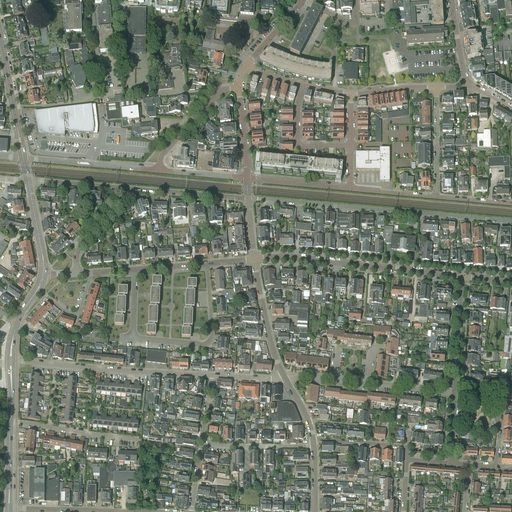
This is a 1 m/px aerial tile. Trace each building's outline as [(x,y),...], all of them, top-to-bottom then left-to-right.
[(26,0),(19,2),(10,3),(10,4),(12,3),(13,9),(21,8),(25,7),(24,3),(26,3),(26,0)] [(64,0),(65,6),(67,6),(67,11),(68,11),(68,23),(66,23),(66,32),(79,32),(79,31),(82,31),(82,32),(81,15),(83,15),(83,5),(81,5),(81,4),(82,4),(81,0),(64,0)] [(94,0),(95,4),(100,4),(100,8),(97,8),(100,53),(114,52),(111,6),(110,6),(109,0),(94,0)] [(154,0),(155,10),(167,11),(178,12),(180,0),(154,0)] [(194,3),(194,0),(187,0),(187,8),(184,8),(183,15),(188,15),(188,10),(190,10),(190,7),(194,7),(194,4),(194,3)] [(210,0),(209,15),(237,19),(238,14),(253,15),(254,0),(241,0),(241,4),(238,4),(235,4),(234,5),(233,6),(231,6),(229,6),(229,0),(210,0)] [(269,12),(270,0),(260,0),(260,10),(261,10),(260,11),(269,12)] [(270,0),(269,12),(273,13),(273,11),(276,12),(277,12),(277,7),(280,8),(281,0),(276,0),(270,0)] [(327,4),(323,4),(324,5),(324,6),(335,11),(334,4),(334,5),(333,0),(327,0),(328,5),(327,5),(327,4)] [(370,16),(372,15),(378,15),(379,13),(379,2),(380,2),(380,1),(383,0),(358,0),(359,12),(363,14),(363,15),(362,15),(370,16)] [(411,24),(410,21),(410,18),(410,15),(410,12),(410,9),(409,6),(409,3),(408,0),(402,0),(403,8),(403,12),(404,20),(404,25),(411,24)] [(496,0),(497,5),(489,6),(490,14),(491,25),(499,24),(497,11),(505,10),(505,9),(504,0),(496,0)] [(465,6),(460,6),(460,7),(461,12),(476,10),(475,6),(473,7),(472,3),(471,3),(471,5),(465,6)] [(315,26),(323,11),(321,10),(319,8),(319,9),(314,6),(306,21),(315,26)] [(144,24),(144,7),(129,7),(128,20),(138,20),(138,24),(144,24)] [(443,25),(442,15),(442,14),(442,7),(432,7),(432,13),(433,25),(443,25)] [(476,10),(461,12),(462,19),(477,16),(476,10)] [(306,21),(298,37),(307,41),(315,26),(306,21)] [(478,22),(463,24),(464,30),(479,28),(478,22)] [(476,32),(477,34),(464,35),(467,59),(480,57),(480,53),(483,52),(482,51),(483,51),(492,50),(492,39),(491,25),(480,26),(481,31),(476,32)] [(206,29),(202,47),(223,51),(224,43),(220,42),(214,41),(213,41),(213,38),(215,31),(206,29)] [(436,43),(435,29),(428,30),(429,44),(436,43)] [(447,38),(446,31),(443,31),(443,29),(435,29),(436,43),(443,43),(443,38),(447,38)] [(26,31),(17,33),(18,39),(28,37),(28,35),(29,34),(28,31),(26,31)] [(414,45),(414,33),(413,31),(408,32),(408,33),(406,34),(402,34),(402,39),(406,39),(407,45),(414,45)] [(422,44),(421,33),(414,33),(414,45),(422,44)] [(307,41),(298,37),(290,52),(299,57),(307,41)] [(26,45),(19,46),(20,52),(29,50),(29,47),(30,47),(34,46),(34,41),(25,43),(26,45)] [(64,44),(65,50),(65,58),(66,63),(67,66),(69,67),(68,68),(70,70),(72,82),(73,82),(76,89),(87,87),(88,85),(86,83),(86,82),(86,76),(84,71),(80,66),(75,67),(74,60),(71,51),(81,50),(80,52),(82,55),(81,58),(82,60),(81,63),(83,66),(88,65),(90,62),(88,59),(89,57),(87,54),(88,51),(87,48),(85,48),(84,42),(81,42),(81,41),(67,43),(67,44),(64,44)] [(159,70),(169,69),(180,67),(179,66),(181,66),(181,60),(180,51),(178,51),(177,48),(169,49),(170,53),(162,54),(164,65),(158,66),(159,70)] [(323,82),(331,83),(332,63),(329,63),(329,66),(324,66),(317,65),(310,64),(303,62),(296,60),(290,58),(283,55),(276,53),(270,50),(268,49),(257,62),(262,65),(269,68),(277,71),(284,74),(292,76),(299,78),(307,80),(315,81),(323,82)] [(353,50),(353,64),(357,64),(357,62),(363,62),(363,50),(353,50)] [(492,50),(483,51),(484,58),(475,60),(473,60),(473,63),(468,64),(469,72),(471,73),(484,71),(484,65),(490,64),(491,70),(494,69),(494,64),(493,53),(493,50),(492,50)] [(209,60),(214,61),(221,62),(222,56),(216,55),(217,54),(210,53),(209,60)] [(186,65),(199,67),(199,64),(200,62),(192,61),(193,59),(188,58),(186,65)] [(343,64),(343,81),(344,81),(348,81),(349,81),(352,81),(353,81),(357,81),(357,80),(357,78),(357,77),(357,75),(357,74),(357,71),(357,70),(357,68),(357,65),(357,64),(353,64),(343,64)] [(169,69),(159,70),(160,82),(158,82),(159,91),(172,89),(171,81),(170,81),(169,69)] [(195,70),(195,71),(195,73),(200,74),(199,78),(206,80),(208,73),(202,72),(202,71),(198,70),(195,70)] [(37,75),(25,77),(26,80),(25,80),(25,83),(39,81),(38,77),(43,75),(42,72),(36,73),(37,75)] [(484,73),(472,74),(472,79),(474,79),(474,81),(476,83),(479,82),(478,78),(482,78),(482,75),(484,74),(484,73)] [(487,86),(486,77),(486,75),(484,75),(484,78),(482,78),(478,78),(479,82),(481,82),(481,85),(484,87),(487,86)] [(258,92),(260,84),(257,83),(259,79),(253,77),(250,88),(256,89),(255,92),(258,92)] [(495,90),(494,77),(486,77),(487,86),(487,87),(493,91),(495,90)] [(263,85),(260,84),(258,92),(267,95),(269,87),(271,82),(265,80),(263,85)] [(39,84),(39,81),(25,83),(26,87),(27,86),(27,89),(43,86),(42,84),(39,84)] [(269,87),(267,95),(270,96),(276,97),(278,89),(279,85),(273,83),(272,88),(269,87)] [(278,89),(276,97),(285,100),(285,98),(287,92),(288,87),(282,85),(281,90),(278,89)] [(290,93),(287,92),(285,98),(294,100),(297,90),(291,88),(290,93)] [(310,102),(311,97),(312,93),(306,92),(304,101),(310,102)] [(466,100),(463,100),(463,95),(463,92),(458,92),(458,94),(453,94),(454,104),(453,104),(453,105),(453,113),(456,113),(459,113),(459,112),(459,110),(466,109),(466,103),(466,102),(466,100)] [(314,97),(311,97),(310,102),(313,103),(313,102),(322,104),(324,95),(315,94),(314,97)] [(333,97),(324,95),(322,104),(331,105),(331,110),(334,110),(335,103),(332,103),(333,97)] [(160,97),(150,98),(145,99),(146,104),(146,115),(149,118),(156,117),(155,107),(161,107),(160,97)] [(453,113),(453,105),(452,105),(452,98),(451,97),(448,97),(447,98),(442,98),(442,109),(444,109),(445,113),(453,113)] [(336,98),(335,103),(334,110),(339,110),(344,110),(344,99),(343,99),(336,98)] [(374,98),(365,99),(366,109),(368,109),(375,108),(374,98)] [(358,100),(358,110),(368,110),(368,109),(366,109),(365,99),(358,100)] [(426,99),(416,100),(412,100),(412,104),(422,103),(422,110),(429,110),(429,103),(426,103),(426,99)] [(472,106),(476,106),(476,99),(466,100),(467,106),(469,106),(469,116),(473,116),(472,106)] [(134,100),(120,102),(121,109),(121,115),(122,120),(122,128),(132,127),(135,127),(135,129),(140,129),(140,125),(140,119),(139,113),(138,107),(134,107),(134,100)] [(121,109),(120,102),(105,104),(107,121),(122,120),(121,115),(121,109)] [(219,115),(230,114),(229,108),(232,108),(232,106),(230,102),(225,103),(222,106),(221,110),(219,110),(219,115)] [(254,113),(260,112),(259,103),(248,104),(249,110),(254,110),(254,113)] [(94,126),(91,106),(35,112),(36,118),(39,132),(39,134),(44,133),(44,132),(47,131),(46,135),(60,136),(64,137),(65,136),(64,136),(65,132),(93,134),(94,126)] [(282,106),(282,115),(293,115),(293,109),(288,109),(288,106),(282,106)] [(497,119),(502,110),(496,107),(492,114),(496,116),(495,118),(494,121),(496,122),(498,119),(497,119)] [(313,110),(307,110),(307,113),(302,113),(302,118),(316,118),(315,110),(313,110)] [(331,110),(330,110),(330,118),(344,118),(344,113),(339,113),(339,110),(334,110),(331,110)] [(498,119),(496,122),(498,123),(500,121),(500,120),(503,121),(508,114),(502,110),(497,119),(498,119)] [(260,112),(254,113),(255,115),(250,116),(250,122),(261,121),(260,112)] [(375,115),(375,143),(380,143),(381,120),(407,117),(406,112),(400,113),(395,113),(375,115)] [(479,121),(487,121),(487,113),(479,113),(479,121)] [(230,122),(230,114),(219,115),(220,123),(230,122)] [(511,116),(508,114),(503,121),(507,123),(506,125),(509,127),(510,124),(509,124),(511,119),(511,116)] [(282,115),(279,115),(279,124),(288,124),(288,121),(293,121),(293,115),(282,115)] [(420,116),(418,116),(418,117),(417,117),(417,119),(419,119),(419,129),(424,128),(424,125),(429,125),(429,118),(421,118),(421,116),(420,116)] [(447,117),(442,117),(442,124),(452,124),(452,121),(454,121),(454,116),(450,116),(448,116),(447,116),(447,117)] [(316,118),(302,118),(302,124),(307,124),(307,127),(316,127),(316,118)] [(344,118),(330,118),(330,127),(333,127),(339,127),(339,124),(343,124),(344,118)] [(477,135),(477,131),(477,120),(466,120),(467,131),(471,131),(472,135),(477,135)] [(262,129),(261,121),(250,122),(251,128),(256,127),(256,130),(262,129)] [(135,132),(135,134),(138,133),(138,134),(139,135),(141,135),(151,134),(151,137),(158,137),(158,134),(158,133),(157,133),(157,130),(157,127),(157,124),(157,123),(151,123),(151,124),(140,125),(140,129),(135,129),(135,132)] [(217,130),(216,129),(210,124),(205,128),(209,131),(210,131),(210,132),(213,134),(213,133),(214,132),(215,133),(217,130)] [(288,124),(279,124),(279,133),(282,133),(293,133),(293,127),(288,127),(288,124)] [(452,124),(442,124),(442,132),(445,132),(446,136),(455,136),(454,132),(452,132),(452,128),(452,124)] [(213,134),(210,132),(210,131),(209,131),(205,128),(203,131),(208,135),(207,137),(208,138),(207,139),(210,141),(211,142),(215,143),(215,141),(216,140),(219,139),(219,134),(214,135),(213,134)] [(262,129),(256,130),(256,133),(251,133),(252,139),(263,138),(262,129)] [(415,144),(418,144),(421,144),(420,140),(423,140),(423,142),(430,141),(429,131),(425,131),(425,129),(420,130),(415,130),(415,144)] [(483,131),(483,135),(483,141),(483,142),(482,142),(482,143),(483,143),(483,148),(491,149),(491,148),(490,131),(483,131)] [(282,133),(282,141),(288,141),(288,139),(293,139),(293,133),(282,133)] [(313,133),(302,133),(302,139),(307,139),(307,142),(313,142),(313,133)] [(343,133),(333,133),(333,142),(339,142),(339,139),(343,139),(343,133)] [(460,142),(443,142),(443,147),(454,146),(461,146),(462,145),(462,143),(466,140),(465,138),(466,138),(466,136),(461,136),(461,140),(460,140),(460,142)] [(265,138),(263,138),(252,139),(252,145),(257,144),(258,147),(266,147),(265,138)] [(0,152),(7,153),(8,141),(0,140),(0,152)] [(187,147),(181,146),(180,157),(180,159),(194,160),(194,161),(196,161),(198,141),(191,140),(191,143),(187,143),(187,147)] [(282,141),(279,141),(279,150),(293,150),(293,144),(288,144),(288,141),(282,141)] [(418,144),(415,144),(415,153),(418,153),(418,168),(421,168),(423,169),(425,169),(427,168),(427,167),(430,167),(429,146),(428,146),(428,145),(424,145),(424,147),(419,147),(418,144)] [(382,179),(382,182),(389,182),(389,149),(364,149),(364,153),(355,153),(355,171),(380,171),(380,177),(380,179),(382,179)] [(225,151),(214,151),(213,161),(212,169),(219,170),(223,170),(225,151)] [(225,151),(223,170),(232,171),(236,171),(237,164),(232,163),(233,158),(231,158),(232,151),(225,151)] [(260,174),(261,170),(336,178),(335,182),(336,182),(336,181),(340,182),(341,182),(343,163),(342,163),(343,161),(257,153),(256,155),(255,174),(260,174)] [(504,167),(510,166),(509,157),(488,158),(488,168),(504,167)] [(194,160),(180,159),(178,159),(177,167),(189,168),(193,168),(194,161),(194,160)] [(447,167),(447,170),(455,170),(455,167),(453,166),(453,159),(442,160),(443,165),(443,167),(447,167)] [(411,177),(407,176),(407,178),(408,178),(407,186),(413,186),(413,179),(416,179),(416,178),(415,171),(412,171),(413,176),(411,177)] [(442,184),(452,184),(452,182),(457,182),(457,179),(454,179),(454,177),(452,177),(452,176),(446,176),(446,174),(443,174),(443,176),(442,176),(442,184)] [(407,178),(407,176),(402,175),(402,181),(401,181),(400,183),(400,185),(400,186),(401,186),(406,187),(406,185),(407,186),(408,178),(407,178)] [(487,180),(481,180),(481,179),(477,179),(477,183),(476,183),(476,188),(474,188),(474,192),(476,192),(487,192),(487,183),(487,180)] [(418,188),(421,188),(421,189),(426,189),(428,189),(430,189),(430,181),(421,181),(418,181),(416,181),(416,183),(418,183),(418,188)] [(500,184),(500,195),(509,196),(509,188),(508,188),(508,184),(508,182),(504,182),(504,184),(500,184)] [(452,185),(452,184),(442,184),(442,191),(443,191),(443,192),(444,193),(446,193),(446,192),(446,191),(452,191),(452,190),(454,190),(454,185),(452,185)] [(80,193),(71,192),(69,209),(73,209),(73,207),(79,207),(80,193)] [(100,195),(89,194),(88,204),(89,204),(88,207),(91,207),(91,204),(93,204),(93,207),(96,207),(96,206),(100,206),(101,205),(102,202),(101,201),(100,201),(100,195)] [(143,203),(142,201),(138,203),(138,205),(134,206),(137,213),(138,216),(146,214),(145,210),(149,208),(147,202),(143,203)] [(182,220),(182,219),(186,218),(185,209),(185,204),(172,205),(173,210),(174,219),(178,219),(178,220),(182,220)] [(203,206),(192,207),(193,218),(198,218),(198,223),(205,222),(205,217),(204,217),(204,211),(205,210),(205,207),(203,207),(203,206)] [(287,208),(286,216),(290,216),(289,220),(295,220),(295,216),(293,215),(293,209),(287,208)] [(208,212),(209,224),(212,223),(217,223),(217,226),(222,225),(222,223),(222,219),(222,215),(221,215),(221,211),(216,211),(216,210),(211,210),(211,212),(208,212)] [(271,222),(271,221),(275,221),(276,210),(259,212),(260,223),(267,222),(268,223),(271,222)] [(311,221),(314,221),(315,221),(315,213),(304,211),(303,218),(311,219),(311,221)] [(315,213),(315,221),(314,221),(314,233),(314,236),(315,236),(322,236),(323,236),(323,233),(323,228),(323,225),(323,213),(315,212),(315,213)] [(336,229),(343,229),(348,230),(348,241),(353,241),(353,242),(359,242),(360,236),(360,230),(358,230),(358,216),(349,216),(349,215),(337,214),(336,224),(336,226),(336,229)] [(5,218),(4,222),(3,226),(28,232),(30,223),(5,218)] [(374,233),(377,233),(377,226),(384,227),(384,218),(377,218),(377,222),(374,222),(374,233)] [(69,227),(75,233),(80,228),(79,227),(83,222),(77,221),(75,223),(73,222),(71,225),(69,223),(67,225),(69,227)] [(430,232),(430,222),(423,221),(422,235),(425,235),(426,232),(430,232)] [(438,222),(430,222),(430,232),(431,232),(430,237),(430,239),(430,242),(430,243),(434,244),(439,244),(439,240),(439,239),(434,238),(435,233),(437,233),(438,222)] [(311,225),(310,225),(295,223),(295,229),(295,231),(299,231),(310,232),(311,225)] [(448,230),(449,223),(443,223),(442,230),(446,230),(445,232),(447,232),(446,237),(442,236),(442,231),(439,231),(439,240),(447,241),(448,241),(448,237),(448,230)] [(56,225),(44,227),(45,233),(48,232),(48,233),(51,232),(51,231),(54,231),(53,227),(56,227),(56,228),(58,230),(58,229),(61,227),(61,226),(60,224),(56,224),(56,225)] [(462,240),(466,240),(466,243),(470,243),(469,225),(461,226),(462,240)] [(61,227),(58,229),(62,233),(64,231),(67,235),(71,238),(75,233),(69,227),(65,231),(61,227)] [(393,245),(394,235),(392,235),(393,228),(384,227),(384,233),(384,240),(385,240),(385,244),(393,245)] [(286,246),(286,236),(280,236),(280,228),(277,229),(277,231),(277,242),(280,242),(280,246),(286,246)] [(58,229),(58,230),(55,233),(60,238),(58,240),(64,246),(68,241),(64,238),(61,234),(62,233),(58,229)] [(223,237),(212,238),(213,240),(214,240),(216,240),(227,239),(226,229),(223,229),(223,237)] [(259,229),(260,239),(264,239),(264,237),(265,237),(265,233),(269,233),(269,229),(259,229)] [(292,236),(286,236),(286,246),(293,246),(293,241),(296,241),(296,236),(295,231),(295,229),(292,229),(292,236)] [(266,244),(268,244),(269,243),(270,243),(269,234),(269,233),(265,233),(265,237),(264,237),(264,239),(260,239),(260,243),(266,243),(266,244)] [(394,235),(393,245),(393,250),(411,252),(412,247),(415,247),(416,238),(415,238),(394,235)] [(311,241),(306,240),(305,247),(312,248),(312,245),(315,246),(315,236),(314,236),(311,236),(311,241)] [(360,236),(359,242),(359,243),(362,243),(362,253),(369,253),(373,253),(373,246),(369,246),(369,243),(371,243),(371,236),(360,236)] [(64,246),(58,240),(56,242),(55,241),(53,243),(54,245),(60,250),(64,246)] [(220,242),(216,242),(217,255),(222,254),(221,246),(227,246),(227,240),(220,240),(220,242)] [(19,250),(31,248),(30,242),(21,244),(22,247),(19,248),(19,250)] [(353,242),(353,243),(351,243),(350,252),(359,253),(359,243),(359,242),(353,242)] [(422,243),(419,242),(419,248),(422,248),(421,260),(426,261),(427,243),(423,243),(422,243)] [(60,250),(54,245),(51,247),(50,246),(48,248),(56,255),(60,250)] [(184,257),(183,247),(183,245),(180,246),(180,248),(177,248),(177,245),(174,245),(174,250),(177,250),(178,257),(184,257)] [(104,263),(112,262),(112,258),(111,250),(107,251),(107,258),(103,258),(104,263)] [(465,256),(465,250),(461,250),(461,257),(464,257),(464,265),(472,265),(472,255),(465,256)] [(448,262),(448,256),(448,252),(438,252),(438,259),(440,259),(440,262),(448,262)] [(495,267),(495,255),(488,256),(488,258),(485,259),(485,267),(495,267)] [(33,260),(24,261),(25,267),(26,269),(30,269),(35,269),(34,266),(33,260)] [(242,280),(250,279),(249,270),(240,271),(240,270),(233,271),(234,279),(242,279),(242,280)] [(280,289),(280,286),(280,281),(275,282),(274,270),(263,271),(265,286),(267,286),(268,290),(280,289)] [(25,271),(22,275),(24,276),(23,277),(31,282),(34,277),(26,272),(25,271)] [(302,272),(301,291),(302,291),(304,291),(303,297),(309,298),(310,285),(306,284),(307,273),(302,272)] [(24,276),(22,275),(21,274),(18,279),(21,281),(20,281),(28,286),(31,282),(23,277),(24,276)] [(322,296),(321,296),(321,299),(321,304),(325,304),(325,303),(326,303),(326,294),(327,294),(329,278),(325,277),(324,284),(324,294),(322,294),(322,296)] [(151,288),(151,297),(160,297),(160,289),(159,289),(159,286),(161,286),(162,278),(153,278),(152,289),(151,288)] [(186,291),(186,299),(195,300),(195,291),(193,291),(194,289),(196,289),(197,280),(188,280),(187,288),(187,291),(186,291)] [(28,286),(20,281),(17,285),(25,290),(28,286)] [(91,290),(98,292),(100,286),(93,284),(91,290)] [(9,285),(7,287),(20,297),(23,293),(11,285),(11,286),(9,285)] [(20,297),(7,287),(5,291),(7,292),(6,292),(18,300),(20,297)] [(119,295),(118,298),(117,298),(117,306),(126,306),(126,298),(125,298),(125,296),(127,296),(128,287),(119,287),(118,295),(119,295)] [(377,294),(377,287),(370,287),(369,305),(374,305),(375,298),(376,298),(377,294)] [(442,295),(443,288),(437,287),(437,289),(435,289),(434,298),(437,298),(437,295),(442,295)] [(236,289),(234,289),(236,296),(239,295),(239,298),(240,301),(242,300),(243,304),(250,304),(256,302),(254,291),(247,293),(245,294),(245,293),(242,291),(241,291),(240,288),(239,288),(236,289)] [(450,288),(443,288),(442,295),(446,296),(446,298),(450,298),(450,297),(451,297),(451,290),(450,288)] [(404,289),(403,296),(409,297),(409,300),(412,300),(413,291),(410,290),(404,289)] [(98,292),(91,290),(89,297),(96,299),(98,292)] [(285,294),(280,294),(280,292),(274,292),(269,292),(269,302),(274,302),(280,302),(280,303),(285,303),(286,303),(285,294)] [(8,306),(12,300),(5,295),(4,295),(2,294),(0,297),(0,299),(1,300),(1,301),(8,306)] [(375,298),(374,305),(373,314),(374,314),(378,315),(378,314),(379,304),(381,304),(384,304),(384,300),(381,299),(382,294),(377,294),(376,298),(375,298)] [(479,305),(480,296),(472,295),(471,304),(476,304),(475,307),(478,307),(479,305)] [(479,305),(482,305),(482,306),(485,306),(485,305),(486,305),(486,304),(486,300),(487,297),(480,296),(479,305)] [(89,297),(87,303),(94,305),(96,299),(89,297)] [(151,305),(151,307),(149,307),(149,316),(158,316),(158,308),(157,308),(157,305),(159,305),(160,297),(151,297),(150,305),(151,305)] [(186,307),(185,310),(184,310),(184,318),(193,318),(193,310),(191,310),(192,308),(194,308),(195,300),(186,299),(185,307),(186,307)] [(490,309),(493,309),(492,313),(497,313),(498,300),(491,299),(490,309)] [(507,314),(508,303),(505,303),(505,301),(498,300),(497,313),(507,314)] [(511,301),(510,302),(510,306),(510,305),(508,318),(510,318),(509,328),(507,327),(506,336),(509,336),(509,337),(505,337),(503,353),(511,354),(511,301)] [(42,308),(47,312),(52,307),(47,303),(42,308)] [(94,305),(87,303),(85,309),(92,311),(94,305)] [(289,309),(285,309),(285,315),(288,315),(288,317),(297,317),(297,319),(307,320),(309,305),(293,304),(289,304),(289,309)] [(427,318),(428,306),(419,305),(418,318),(427,318)] [(49,312),(55,317),(60,310),(54,306),(49,312)] [(117,314),(116,317),(115,317),(115,325),(124,325),(124,317),(123,317),(123,314),(125,315),(126,306),(117,306),(116,314),(117,314)] [(47,312),(42,308),(38,313),(43,317),(47,312)] [(360,317),(360,312),(356,312),(356,308),(345,308),(345,311),(350,311),(349,316),(360,317)] [(85,309),(83,316),(90,318),(92,311),(85,309)] [(43,317),(38,313),(33,318),(38,322),(43,317)] [(66,325),(68,318),(62,316),(60,323),(66,325)] [(90,318),(83,316),(81,322),(82,323),(81,326),(87,327),(90,318)] [(149,324),(149,326),(147,326),(147,335),(149,335),(151,336),(151,335),(156,335),(156,327),(155,326),(155,324),(157,324),(158,316),(149,316),(148,324),(149,324)] [(239,317),(238,319),(236,324),(246,325),(246,323),(258,323),(258,318),(239,317)] [(436,317),(435,321),(432,321),(432,324),(437,325),(437,321),(448,322),(449,317),(436,317)] [(38,322),(33,318),(29,323),(34,327),(38,322)] [(68,318),(66,325),(73,327),(75,320),(68,318)] [(184,326),(183,329),(182,329),(182,337),(191,337),(191,329),(190,329),(190,326),(192,327),(193,318),(184,318),(183,326),(184,326)] [(231,328),(230,319),(224,320),(223,319),(222,319),(222,320),(218,320),(219,329),(231,328)] [(297,321),(296,328),(299,329),(298,333),(299,333),(299,336),(299,339),(306,340),(307,334),(307,329),(308,322),(307,322),(307,320),(297,319),(297,321)] [(246,325),(236,324),(234,327),(238,328),(238,331),(242,331),(245,331),(245,332),(261,333),(261,328),(246,327),(246,325)] [(293,326),(275,325),(275,329),(286,330),(286,333),(293,333),(298,333),(299,329),(296,328),(294,328),(294,327),(293,327),(293,326)] [(344,336),(343,343),(343,344),(348,344),(348,346),(351,347),(351,345),(357,345),(358,337),(353,337),(353,334),(349,333),(349,336),(344,336)] [(51,340),(52,338),(51,337),(50,339),(45,337),(43,340),(42,340),(42,339),(40,338),(40,337),(35,335),(30,344),(35,347),(39,349),(40,350),(41,348),(43,349),(44,348),(43,347),(46,342),(49,344),(51,340)] [(219,338),(218,344),(228,345),(229,339),(228,339),(228,335),(222,336),(222,339),(219,338)] [(358,337),(357,345),(362,346),(362,348),(365,348),(365,346),(371,347),(372,339),(367,338),(367,335),(363,335),(363,338),(358,337)] [(43,347),(44,348),(46,348),(43,355),(43,356),(47,357),(48,354),(52,345),(53,343),(54,338),(52,338),(51,340),(49,344),(46,342),(43,347)] [(255,351),(256,342),(246,341),(246,344),(251,345),(251,352),(255,352),(255,351)] [(480,348),(468,347),(468,352),(478,352),(478,355),(484,355),(484,353),(480,353),(480,348)] [(40,350),(39,349),(36,355),(43,356),(43,355),(46,348),(44,348),(43,349),(41,348),(40,350)] [(147,353),(146,362),(166,365),(166,358),(167,352),(147,350),(147,353)] [(255,351),(255,352),(255,356),(258,356),(258,360),(257,360),(257,364),(262,364),(262,362),(263,356),(261,356),(261,352),(255,351)] [(195,356),(191,355),(191,362),(193,362),(192,370),(200,370),(201,362),(194,362),(195,356)] [(184,361),(180,360),(180,369),(188,370),(188,361),(188,358),(184,358),(184,361)] [(231,361),(227,361),(226,370),(231,370),(232,367),(235,367),(236,358),(231,358),(231,361)] [(180,369),(180,360),(172,360),(171,369),(180,369)] [(221,369),(221,360),(215,360),(213,360),(212,366),(215,366),(215,369),(221,369)] [(201,362),(200,370),(208,371),(209,362),(201,362)] [(262,364),(257,364),(254,364),(254,371),(271,372),(272,362),(262,362),(262,364)] [(496,373),(489,372),(490,371),(486,371),(486,376),(488,376),(487,382),(495,382),(496,373)] [(496,372),(496,373),(495,382),(503,383),(504,376),(500,376),(500,373),(496,372)] [(179,378),(179,384),(183,384),(183,386),(187,387),(187,384),(192,385),(192,379),(179,378)] [(199,380),(198,388),(204,389),(206,382),(199,380)] [(224,390),(224,380),(217,380),(216,388),(223,388),(223,390),(224,390)] [(232,381),(224,380),(224,390),(225,390),(226,389),(231,389),(232,381)] [(258,386),(239,385),(239,388),(236,388),(236,393),(239,393),(239,398),(245,399),(245,398),(245,399),(246,400),(247,401),(249,401),(250,400),(251,400),(251,398),(252,398),(251,399),(257,399),(258,386)] [(195,390),(192,389),(190,391),(195,392),(197,392),(196,395),(203,396),(204,389),(198,388),(196,387),(195,390)] [(272,401),(276,401),(281,401),(281,396),(281,387),(272,387),(272,396),(272,401)] [(331,401),(333,388),(330,388),(330,390),(325,389),(324,397),(330,398),(329,401),(331,401)] [(335,389),(333,388),(331,401),(333,401),(333,398),(338,399),(339,399),(339,392),(340,391),(335,390),(335,389)] [(339,399),(338,399),(338,400),(343,401),(343,404),(345,404),(346,391),(344,391),(344,393),(339,392),(339,399)] [(346,391),(345,404),(347,405),(347,401),(352,402),(353,394),(349,393),(349,392),(346,391)] [(358,394),(353,394),(352,402),(357,403),(357,406),(359,406),(360,393),(358,393),(358,394)] [(363,393),(360,393),(359,406),(361,406),(361,403),(366,404),(367,402),(366,402),(367,395),(363,395),(363,393)] [(367,394),(367,395),(366,402),(367,402),(371,403),(371,406),(373,406),(375,393),(372,393),(372,394),(367,394)] [(375,393),(373,406),(375,406),(375,403),(380,404),(381,396),(377,395),(377,393),(375,393)] [(179,397),(174,397),(173,405),(176,405),(185,396),(182,394),(179,397)] [(386,396),(381,396),(380,404),(385,404),(385,407),(387,408),(388,395),(386,395),(386,396)] [(391,395),(388,395),(387,408),(389,408),(389,405),(394,405),(395,397),(391,397),(391,395)] [(164,415),(167,412),(171,409),(173,407),(173,405),(174,397),(171,397),(170,403),(170,407),(165,407),(164,415)] [(410,407),(411,398),(400,397),(399,406),(410,407)] [(421,400),(411,398),(410,407),(420,409),(421,400)] [(437,401),(432,401),(426,400),(425,409),(436,411),(437,401)] [(292,423),(295,423),(300,423),(295,408),(294,406),(293,406),(293,405),(292,404),(291,404),(290,403),(289,403),(288,403),(277,403),(277,410),(277,418),(277,421),(277,423),(279,423),(286,423),(292,423)] [(373,412),(364,411),(363,424),(367,425),(367,415),(372,416),(373,412)] [(167,412),(164,415),(160,418),(169,419),(174,420),(176,414),(168,413),(167,412)] [(419,418),(408,416),(407,424),(418,425),(419,418)] [(292,423),(286,423),(287,426),(292,426),(292,434),(302,434),(302,428),(298,428),(298,426),(295,426),(295,423),(292,423)] [(403,442),(404,432),(399,432),(398,437),(395,437),(394,442),(403,442)] [(302,434),(292,434),(292,440),(289,440),(289,444),(295,444),(295,441),(299,441),(299,440),(302,440),(302,434)] [(78,443),(76,450),(82,451),(83,446),(87,446),(88,440),(84,440),(84,439),(80,438),(80,441),(82,441),(81,443),(78,443)] [(333,452),(333,444),(322,443),(321,452),(333,452)] [(391,462),(391,451),(383,451),(382,461),(384,462),(383,466),(389,467),(389,462),(391,462)] [(115,463),(115,465),(118,465),(118,461),(124,462),(125,452),(123,452),(123,453),(118,452),(118,458),(115,458),(115,463)] [(130,452),(130,453),(130,462),(134,462),(134,466),(139,466),(139,459),(136,459),(137,453),(133,453),(133,452),(130,452)] [(217,464),(218,455),(206,453),(205,460),(212,461),(212,463),(217,464)] [(335,465),(336,465),(335,455),(321,455),(321,465),(335,465)] [(57,470),(57,466),(47,466),(47,470),(47,475),(48,475),(57,470)] [(99,468),(99,474),(99,490),(104,489),(106,489),(109,490),(109,482),(109,475),(107,474),(108,468),(103,468),(99,468)] [(308,468),(295,468),(295,478),(308,478),(308,468)] [(44,480),(45,475),(45,470),(29,470),(29,479),(44,480)] [(114,472),(114,482),(114,488),(119,488),(119,486),(137,486),(137,472),(114,472)] [(59,499),(59,483),(59,477),(51,481),(47,481),(47,502),(58,502),(59,499)] [(44,480),(29,479),(29,489),(29,499),(38,499),(38,502),(44,502),(44,480)] [(175,490),(188,492),(189,488),(181,487),(182,484),(171,482),(171,486),(176,487),(175,490)] [(128,489),(128,499),(128,504),(136,504),(136,500),(136,490),(128,489)] [(177,497),(176,497),(176,500),(178,500),(178,499),(179,499),(179,502),(177,502),(175,502),(174,508),(186,508),(187,499),(180,497),(177,497)] [(206,500),(206,498),(202,498),(202,500),(197,500),(196,508),(206,509),(206,502),(206,500)] [(228,505),(228,504),(223,504),(224,500),(220,500),(219,507),(222,507),(221,510),(228,510),(228,505)]
